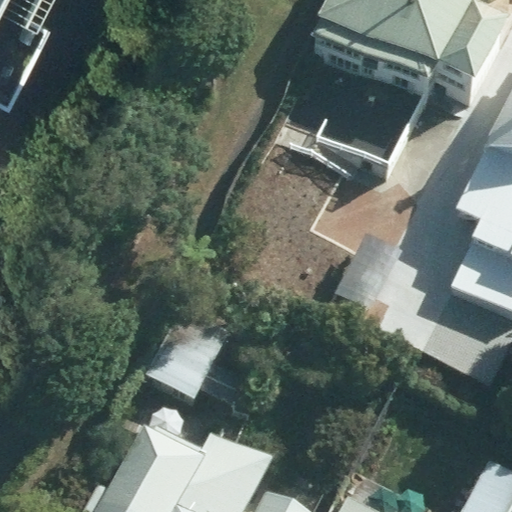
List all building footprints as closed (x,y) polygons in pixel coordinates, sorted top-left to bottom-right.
[(0,0),(0,63),(32,3),(25,0),(0,0)] [(341,0),(316,50),(438,111),(449,88),(490,109),(511,64),(511,33),(486,21),(496,0),(341,0)] [(511,123),(457,229),(480,241),(450,296),(511,328),(511,123)] [(408,274),(368,252),(334,314),(374,336),(408,274)] [(167,339),(141,384),(189,410),(214,365),(167,339)] [(134,405),(119,431),(150,447),(163,420),(134,405)] [(204,511),(114,461),(93,499),(99,502),(94,511),(83,505),(79,511),(204,511)] [(508,511),(511,506),(511,484),(485,471),(463,511),(508,511)]
